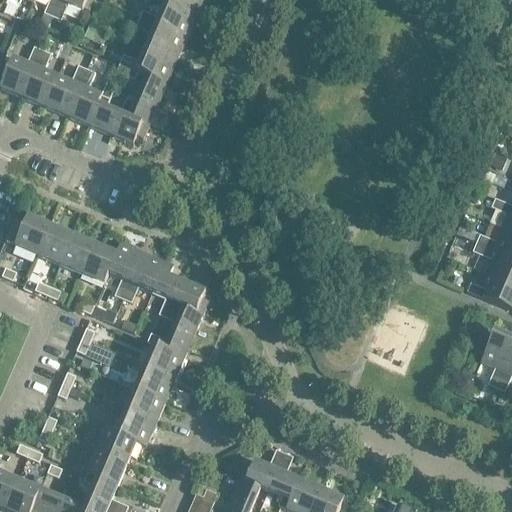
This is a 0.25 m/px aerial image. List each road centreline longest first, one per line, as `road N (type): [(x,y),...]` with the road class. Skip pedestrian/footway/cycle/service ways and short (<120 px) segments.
road 1 (residential): [(300,393),(199,174)]
road 2 (residential): [(511,497),(300,393)]
road 3 (residential): [(0,166),(14,134),(135,182),(199,174)]
road 4 (residential): [(199,174),(267,0)]
road 5 (residential): [(170,511),(191,464),(300,393)]
road 6 (residential): [(0,423),(50,316),(0,293)]
